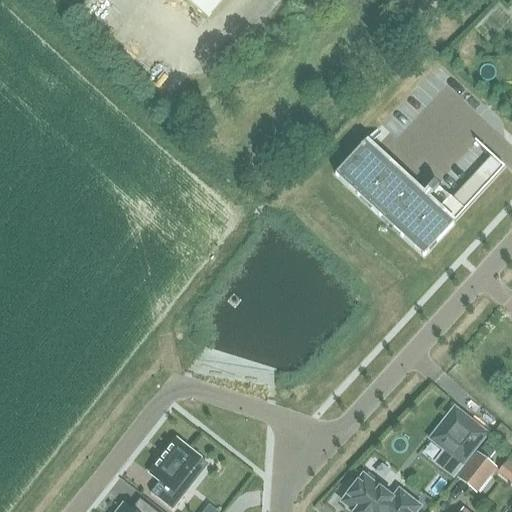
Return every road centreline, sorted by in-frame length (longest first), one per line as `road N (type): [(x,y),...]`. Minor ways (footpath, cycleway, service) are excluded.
road 1 (residential): [(75,511),(155,410),(177,394),(203,395),(305,433),(320,447)]
road 2 (residential): [(511,236),(320,447)]
road 3 (residential): [(511,161),(461,120),(410,175)]
